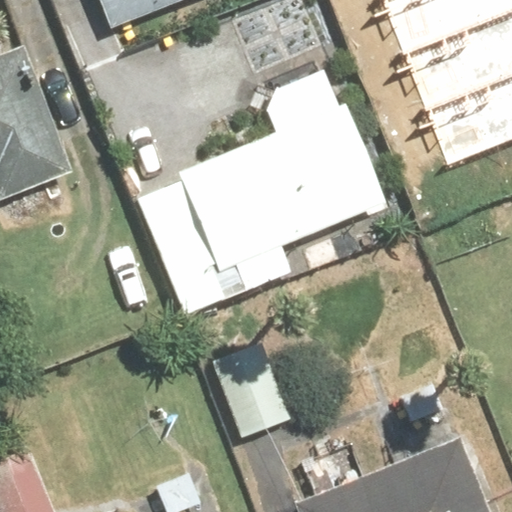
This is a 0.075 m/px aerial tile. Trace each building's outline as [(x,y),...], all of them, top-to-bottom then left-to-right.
[(104,0),(114,24),(176,0),(104,0)] [(511,0),(384,0),(405,53),(511,11),(511,0)] [(511,11),(405,53),(427,109),(511,76),(511,11)] [(0,188),(75,159),(29,41),(0,52),(0,188)] [(375,198),(318,57),(256,82),(273,125),(135,180),(186,308),(295,265),(283,234),(375,198)] [(511,76),(427,109),(449,165),(511,140),(511,76)] [(208,351),(241,436),(297,414),(264,330),(208,351)] [(501,511),(466,420),(290,488),(299,511),(501,511)] [(0,447),(0,511),(61,511),(32,436),(0,447)]
